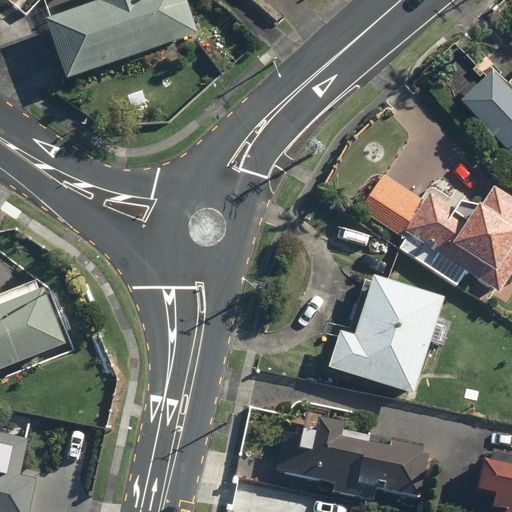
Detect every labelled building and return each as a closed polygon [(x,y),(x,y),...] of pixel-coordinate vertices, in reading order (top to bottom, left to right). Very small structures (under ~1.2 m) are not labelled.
[(180,0),(91,0),(95,9),(42,28),(63,87),(195,39),(180,0)] [(511,103),(487,76),(456,105),(511,165),(511,103)] [(511,205),(490,191),(477,210),(456,206),(451,214),(425,197),(421,202),(381,176),(357,212),(402,240),(404,236),(497,295),(511,271),(511,205)] [(333,335),(321,372),(409,400),(440,303),(369,280),(350,340),(333,335)] [(0,372),(60,349),(38,293),(0,307),(0,372)] [(307,441),(280,435),(271,474),(330,487),(328,495),(372,505),(374,497),(378,498),(379,495),(413,503),(423,462),(416,460),(418,450),(383,442),(381,452),(335,441),(338,429),(311,423),(307,441)] [(0,511),(28,511),(35,481),(17,477),(25,440),(0,435),(0,511)] [(511,511),(511,471),(476,463),(469,494),(490,498),(486,511),(511,511)]
